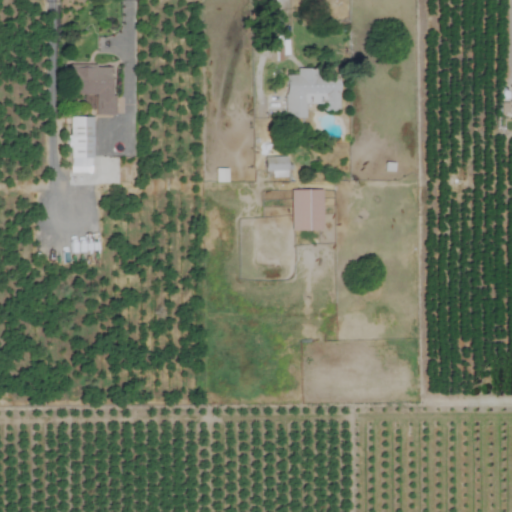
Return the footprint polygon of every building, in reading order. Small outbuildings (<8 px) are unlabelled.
[(92,115),(109,115),(109,64),(65,65),(65,94),(92,94),(92,115)] [(334,111),(334,75),(315,75),(315,68),(293,68),(293,75),(281,75),(281,118),(302,118),(302,104),(321,104),(321,111),(334,111)] [(511,87),(498,88),(499,102),(511,101),(511,87)] [(88,174),(88,116),(65,116),(65,174),(88,174)] [(261,178),(283,178),(283,156),(261,156),(261,178)] [(287,230),(318,230),(318,189),(287,189),(287,230)]
